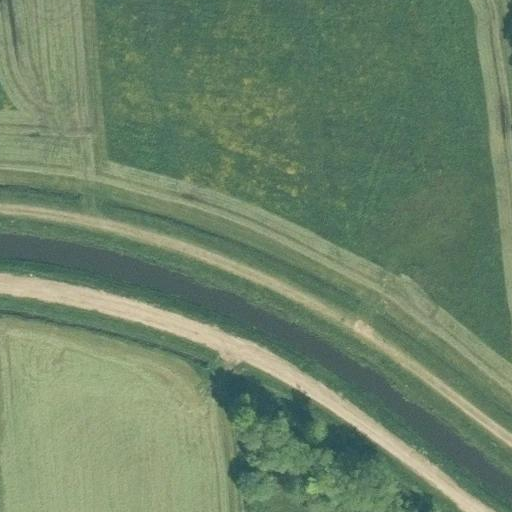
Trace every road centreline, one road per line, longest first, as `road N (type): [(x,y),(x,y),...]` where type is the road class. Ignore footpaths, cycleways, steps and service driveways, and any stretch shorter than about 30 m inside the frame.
road 1 (track): [(0,205),(132,229),(288,288),(383,345),(511,440)]
road 2 (track): [(0,282),(104,302),(242,350),(335,403),(481,511)]
